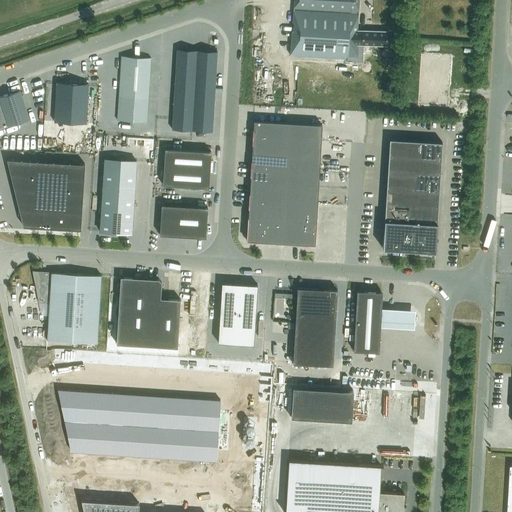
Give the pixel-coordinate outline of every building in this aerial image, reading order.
[(347,43),(386,45),(387,31),(384,31),(383,30),(380,30),(379,31),(357,29),(358,0),(294,0),(293,22),(295,22),(295,31),(292,31),(291,54),(347,58),(347,43)] [(177,49),(176,69),(195,70),(197,50),(177,49)] [(197,50),(195,70),(215,71),(217,51),(197,50)] [(421,53),(418,103),(448,105),(451,55),(421,53)] [(121,56),(117,120),(146,121),(150,57),(121,56)] [(176,69),(175,79),(195,80),(195,70),(176,69)] [(195,80),(194,90),(214,91),(215,71),(195,70),(195,80)] [(175,79),(174,89),(194,90),(195,80),(175,79)] [(56,81),(54,121),(86,123),(88,83),(56,81)] [(174,89),(174,99),(194,100),(194,90),(174,89)] [(19,90),(0,96),(0,127),(28,118),(19,90)] [(194,100),(193,110),(213,111),(214,91),(194,90),(194,100)] [(174,99),(173,109),(193,110),(194,100),(174,99)] [(173,109),(172,119),(192,120),(193,110),(173,109)] [(192,120),(192,130),(212,131),(213,111),(193,110),(192,120)] [(172,119),(172,129),(192,130),(192,120),(172,119)] [(322,124),(253,120),(253,136),(287,138),(321,140),(322,124)] [(287,138),(253,136),(251,152),(286,154),(287,138)] [(287,138),(286,154),(320,156),(321,140),(287,138)] [(384,219),(382,248),(435,251),(442,142),(389,139),(384,219)] [(165,148),(162,184),(209,187),(211,151),(165,148)] [(286,154),(251,152),(251,168),(285,170),(286,154)] [(286,154),(285,170),(297,171),(319,172),(320,156),(286,154)] [(84,163),(6,158),(22,226),(79,229),(84,163)] [(104,158),(99,230),(132,232),(136,160),(104,158)] [(251,168),(250,184),(284,186),(296,187),(297,171),(285,170),(251,168)] [(297,171),(296,187),(318,188),(319,172),(297,171)] [(250,184),(249,200),(283,202),(284,186),(250,184)] [(284,186),(283,202),(317,204),(318,188),(296,187),(284,186)] [(249,200),(248,216),(282,218),(283,202),(249,200)] [(283,202),(282,218),(281,242),(315,244),(316,220),(317,204),(283,202)] [(161,204),(159,234),(205,237),(207,207),(161,204)] [(248,216),(246,240),(281,242),(282,218),(248,216)] [(100,292),(101,275),(33,271),(36,288),(100,292)] [(158,279),(120,276),(116,344),(177,347),(180,299),(160,298),(161,282),(158,279)] [(221,282),(218,342),(236,343),(239,283),(221,282)] [(239,283),(236,343),(254,344),(257,284),(239,283)] [(297,287),(292,362),(332,364),(337,289),(297,287)] [(47,339),(97,342),(100,292),(36,288),(39,302),(49,302),(47,339)] [(382,292),(357,290),(353,351),(379,352),(381,327),(381,306),(382,292)] [(415,307),(381,306),(381,327),(415,328),(415,307)] [(293,386),(291,417),(351,420),(353,390),(293,386)] [(220,399),(58,388),(70,450),(216,459),(220,399)] [(288,459),(285,509),(283,509),(283,511),(289,511),(289,510),(322,511),(377,511),(378,510),(383,510),(382,511),(402,511),(404,492),(379,491),(381,465),(288,459)] [(139,511),(140,502),(81,499),(83,511),(139,511)]
